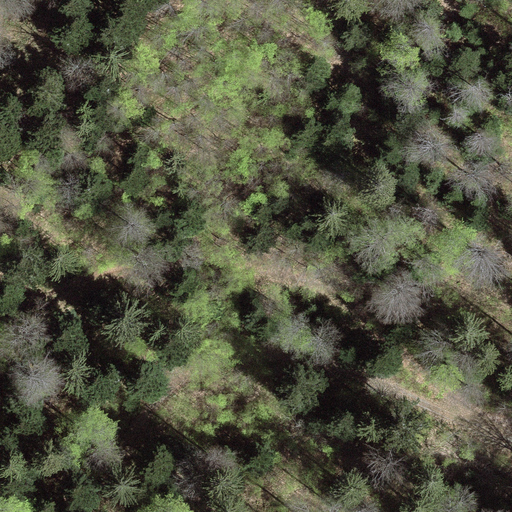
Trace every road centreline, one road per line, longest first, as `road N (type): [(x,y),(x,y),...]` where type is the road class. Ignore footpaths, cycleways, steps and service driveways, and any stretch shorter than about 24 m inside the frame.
road 1 (track): [(0,318),(135,270),(203,264),(283,273),(336,294),(501,436)]
road 2 (track): [(501,436),(317,358),(265,351),(223,358),(180,382),(150,414),(123,471),(90,511)]
